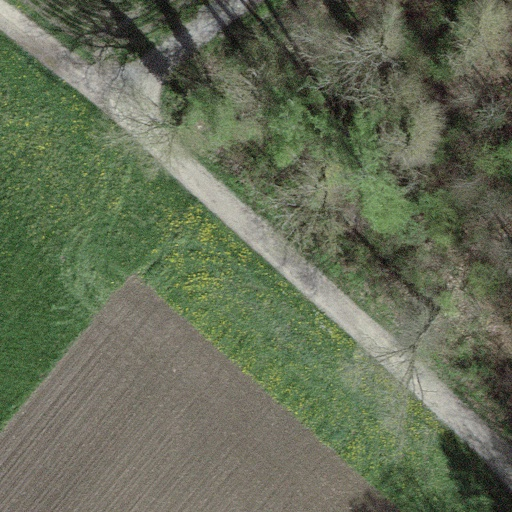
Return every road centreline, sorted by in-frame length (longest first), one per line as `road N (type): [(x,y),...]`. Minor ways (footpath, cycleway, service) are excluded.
road 1 (track): [(511,468),(94,90)]
road 2 (track): [(94,90),(220,0)]
road 3 (track): [(94,90),(0,14)]
